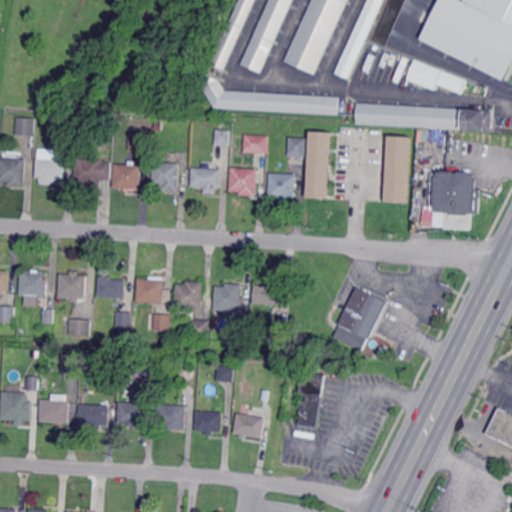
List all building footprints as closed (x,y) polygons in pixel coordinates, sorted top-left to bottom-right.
[(255,0),(224,70),(211,64),(239,0),(255,0)] [(293,0),(260,73),(242,64),(270,0),(293,0)] [(348,0),(315,75),(285,61),(312,0),(348,0)] [(383,0),(348,78),(335,73),(367,0),(383,0)] [(511,0),(511,67),(506,80),(423,39),(441,0),(511,0)] [(462,94),(438,85),(435,90),(408,80),(416,60),(468,80),(462,94)] [(338,116),(215,108),(202,85),(207,75),(219,80),(225,91),(339,98),(338,116)] [(491,132),(356,124),(358,103),(492,111),(491,132)] [(36,136),(18,134),(19,117),(37,118),(36,136)] [(166,124),(164,124),(163,129),(156,129),(157,117),(166,118),(166,124)] [(100,130),(92,130),(92,120),(100,120),(100,130)] [(231,146),(217,145),(217,129),(232,130),(231,146)] [(331,198),(309,197),(312,131),(334,132),(331,198)] [(152,151),(130,150),(131,132),(153,134),(152,151)] [(270,153),(245,152),(246,134),(271,135),(270,153)] [(409,203),(386,201),(390,136),(413,137),(409,203)] [(308,157),(290,155),(291,137),(309,138),(308,157)] [(67,179),(53,178),(53,184),(42,183),(42,178),(38,178),(39,148),(64,149),(63,160),(68,160),(67,179)] [(27,186),(10,186),(10,181),(1,181),(2,157),(28,159),(27,186)] [(180,163),(182,163),(180,191),(164,190),(164,186),(154,185),(156,161),(170,162),(170,157),(181,158),(180,163)] [(103,187),(86,186),(86,182),(76,182),(78,158),(104,160),(103,187)] [(137,165),(142,165),(141,191),(126,190),(127,188),(115,187),(116,164),(130,164),(130,160),(137,161),(137,165)] [(218,169),(223,169),(222,188),(218,187),(217,193),(206,192),(206,189),(196,189),(196,186),(193,186),(194,167),(213,168),(213,165),(219,166),(218,169)] [(258,195),(241,195),(242,191),(232,191),(233,167),(259,168),(258,195)] [(455,173),(459,174),(459,172),(471,173),(471,175),(474,175),(474,179),(477,179),(476,189),(480,190),(479,214),(472,214),(471,231),(445,230),(445,214),(437,213),(437,209),(435,209),(436,177),(438,177),(438,172),(443,173),(443,171),(455,172),(455,173)] [(297,198),(270,196),(272,173),(298,174),(297,198)] [(0,271),(10,271),(9,295),(1,294),(1,301),(0,300),(0,271)] [(48,296),(22,295),(24,271),(50,273),(48,296)] [(87,298),(61,297),(62,274),(88,275),(87,298)] [(127,298),(100,296),(101,276),(113,276),(113,279),(128,280),(127,298)] [(165,303),(139,301),(140,277),(151,278),(151,276),(166,277),(165,303)] [(203,308),(177,307),(179,283),(189,284),(189,280),(205,282),(203,308)] [(284,305),(256,303),(257,284),(272,285),(272,281),(286,282),(284,305)] [(242,311),(216,309),(217,285),(227,286),(228,283),(244,284),(242,311)] [(364,352),(334,336),(359,287),(389,302),(364,352)] [(16,322),(0,321),(0,305),(17,306),(16,322)] [(55,323),(45,323),(46,308),(56,309),(55,323)] [(196,318),(179,317),(180,309),(196,310),(196,318)] [(133,327),(117,326),(118,311),(134,312),(133,327)] [(172,330),(156,329),(157,314),(173,315),(172,330)] [(91,337),(64,335),(64,319),(92,320),(91,337)] [(211,337),(193,336),(194,319),(212,320),(211,337)] [(249,335),(238,335),(238,319),(250,320),(249,335)] [(286,341),(270,340),(271,324),(287,325),(286,341)] [(80,372),(63,371),(64,354),(81,355),(80,372)] [(158,378),(142,377),(143,364),(143,361),(159,362),(158,378)] [(142,374),(131,374),(132,364),(143,364),(142,374)] [(235,382),(218,380),(219,365),(237,366),(235,382)] [(321,429),(302,426),(307,393),(303,392),(306,372),(327,375),(324,396),(326,397),(321,429)] [(40,390),(29,389),(30,376),(41,376),(40,390)] [(50,390),(42,389),(43,376),(51,377),(50,390)] [(118,386),(111,385),(112,378),(119,379),(118,386)] [(262,400),(264,390),(270,391),(268,401),(262,400)] [(33,420),(26,420),(26,425),(17,425),(17,420),(3,419),(5,391),(30,392),(30,401),(34,401),(33,420)] [(70,400),(72,400),(71,423),(42,421),(43,399),(54,400),(54,393),(70,394),(70,400)] [(149,427),(130,426),(131,423),(120,422),(121,402),(150,403),(149,427)] [(111,425),(103,425),(103,428),(95,428),(95,424),(81,424),(82,404),(112,405),(111,425)] [(187,429),(169,428),(169,425),(159,425),(160,404),(189,405),(187,429)] [(511,444),(490,433),(502,408),(511,413),(511,444)] [(224,432),(215,431),(215,435),(208,434),(208,431),(197,430),(199,411),(225,412),(224,432)] [(263,438),(249,436),(248,438),(242,437),(242,435),(235,433),(239,413),(266,418),(263,438)]
